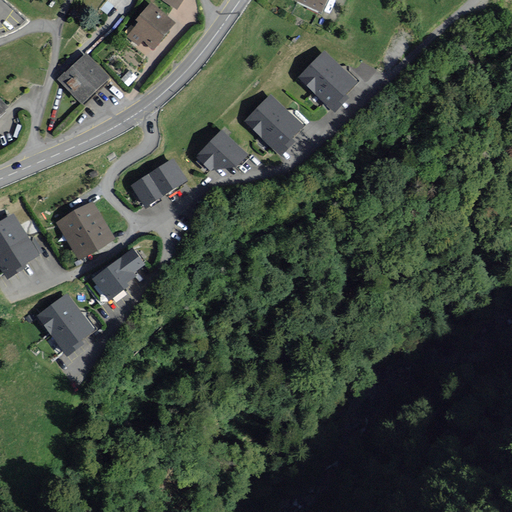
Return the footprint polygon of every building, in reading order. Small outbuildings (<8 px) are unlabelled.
[(181,0),(162,0),(176,8),(181,0)] [(324,0),(298,0),(320,10),(324,0)] [(175,23),(150,2),(136,20),(138,22),(126,36),(139,46),(143,41),(153,49),(175,23)] [(108,78),(86,53),(58,78),(81,104),(108,78)] [(355,81),(325,53),(302,77),(336,110),(348,97),(344,93),(355,81)] [(136,77),(130,71),(123,79),(129,85),(136,77)] [(302,125),(271,96),(247,122),(257,131),(281,154),(293,141),(290,138),(302,125)] [(211,169),(236,164),(246,154),(223,131),(198,156),(211,169)] [(186,180),(173,159),(151,173),(164,194),(186,180)] [(161,195),(147,175),(132,185),(146,205),(161,195)] [(114,239),(94,202),(59,221),(79,258),(114,239)] [(37,253),(14,215),(0,223),(0,264),(7,276),(25,266),(22,262),(37,253)] [(143,264),(133,250),(94,278),(109,298),(128,285),(125,282),(135,275),(132,272),(143,264)] [(92,330),(67,295),(39,315),(67,353),(81,343),(79,339),(92,330)]
